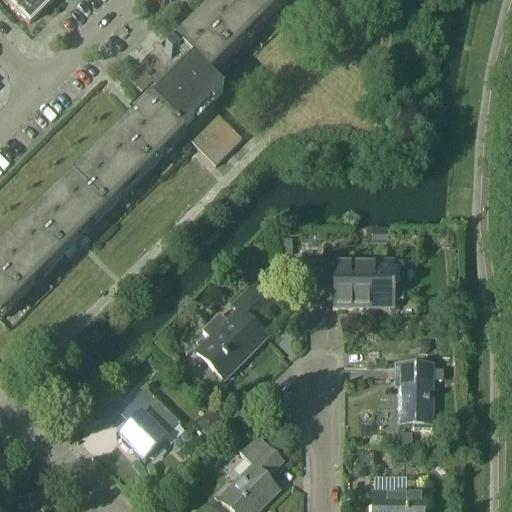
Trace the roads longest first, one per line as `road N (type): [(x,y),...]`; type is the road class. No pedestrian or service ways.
road 1 (residential): [(114,511),(0,400)]
road 2 (residential): [(323,511),(323,428),(303,385)]
road 3 (residential): [(41,88),(130,0)]
